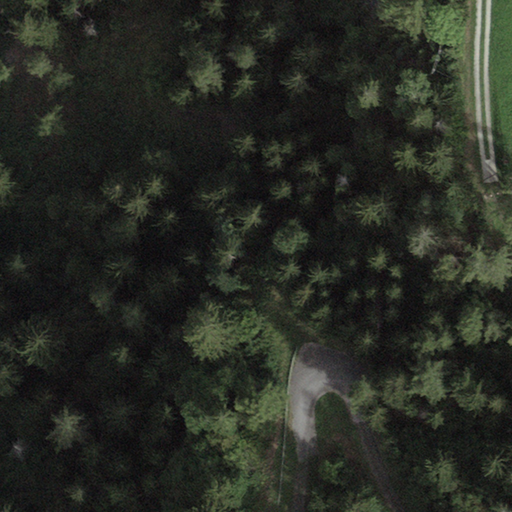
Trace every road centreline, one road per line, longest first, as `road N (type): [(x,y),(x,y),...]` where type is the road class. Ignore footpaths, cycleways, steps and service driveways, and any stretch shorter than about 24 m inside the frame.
road 1 (track): [(294,511),(304,404),(323,369),(349,386),(396,511)]
road 2 (track): [(511,232),(484,170),(475,0)]
